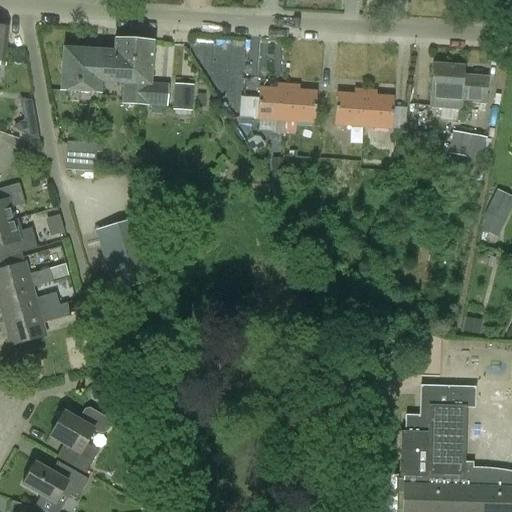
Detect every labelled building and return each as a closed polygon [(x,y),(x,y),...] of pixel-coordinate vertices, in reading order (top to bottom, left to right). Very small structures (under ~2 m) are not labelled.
[(121,106),(131,106),(135,42),(114,41),(113,52),(102,51),(100,82),(123,84),(121,106)] [(150,86),(153,44),(135,42),(131,106),(166,109),(167,87),(150,86)] [(100,82),(102,51),(63,49),(60,91),(98,93),(99,82),(100,82)] [(485,105),(487,79),(463,77),(464,68),(432,65),(429,108),(461,111),(462,103),(485,105)] [(193,85),(175,84),(172,109),(191,111),(193,85)] [(285,122),(288,87),(277,86),(277,91),(259,90),(259,96),(257,118),(257,120),(285,122)] [(299,87),(288,87),(285,122),(314,124),(316,94),(298,92),(299,87)] [(362,128),(365,92),(354,91),(354,96),(336,95),(334,126),(362,128)] [(376,93),(365,92),(362,128),(391,130),(393,99),(375,98),(376,93)] [(241,117),(257,118),(259,96),(243,95),(241,117)] [(38,142),(34,117),(24,123),(13,129),(25,136),(38,142)] [(448,155),(464,158),(460,179),(479,182),(487,139),(452,133),(448,155)] [(94,173),(95,158),(66,156),(65,171),(94,173)] [(0,225),(12,222),(9,210),(24,205),(18,185),(18,184),(0,189),(0,225)] [(511,198),(496,191),(484,215),(481,231),(495,239),(511,205),(511,198)] [(60,215),(46,219),(51,236),(65,232),(60,215)] [(114,291),(152,280),(135,221),(97,232),(114,291)] [(31,229),(15,234),(12,222),(0,225),(0,247),(18,242),(21,253),(26,252),(37,249),(31,229)] [(0,298),(31,289),(52,283),(48,270),(28,276),(24,264),(0,270),(0,298)] [(31,289),(0,298),(0,308),(4,323),(67,305),(66,305),(59,307),(55,294),(35,300),(31,289)] [(353,312),(359,308),(348,292),(336,299),(352,323),(358,319),(353,312)] [(67,305),(4,323),(11,347),(45,337),(41,325),(70,317),(67,305)] [(405,431),(400,431),(399,477),(403,477),(401,511),(511,511),(511,472),(491,470),(472,469),(472,464),(462,463),(464,408),(473,408),(474,388),(420,386),(419,416),(405,416),(405,431)] [(49,438),(63,445),(56,457),(85,474),(98,451),(86,444),(93,431),(96,433),(100,434),(104,433),(108,430),(109,426),(109,423),(108,420),(105,418),(88,408),(83,410),(77,421),(63,413),(49,438)] [(43,511),(58,511),(68,496),(77,501),(88,480),(64,467),(58,477),(34,464),(21,486),(40,496),(33,508),(43,511)]
